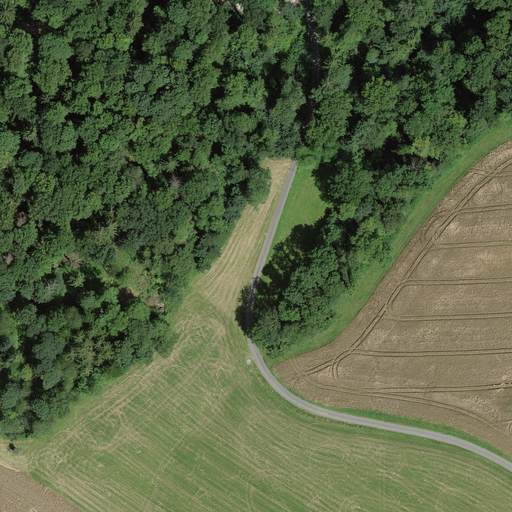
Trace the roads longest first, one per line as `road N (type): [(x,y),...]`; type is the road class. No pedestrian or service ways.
road 1 (track): [(304,0),(315,40),(310,108),(255,275),(250,345),(276,387),(318,413),(449,439),(511,468)]
road 2 (track): [(121,0),(0,32)]
